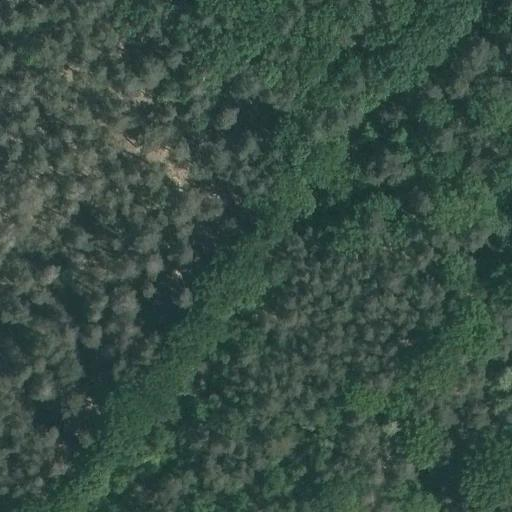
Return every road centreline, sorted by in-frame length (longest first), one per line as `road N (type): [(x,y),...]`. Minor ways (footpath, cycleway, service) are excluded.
road 1 (track): [(318,173),(57,511)]
road 2 (track): [(453,0),(318,173)]
